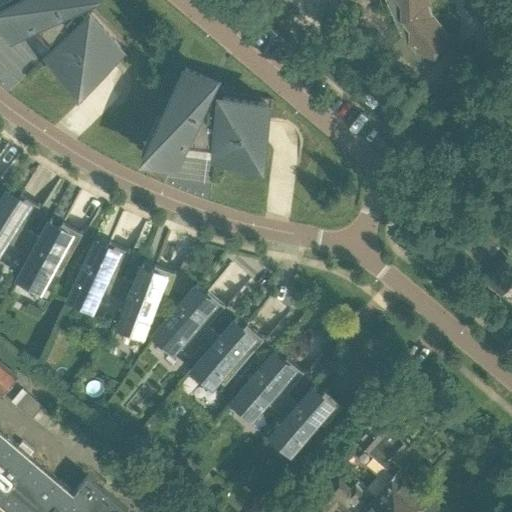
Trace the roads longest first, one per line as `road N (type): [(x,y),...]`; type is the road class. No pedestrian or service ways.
road 1 (residential): [(358,249),(150,193),(0,102)]
road 2 (residential): [(358,249),(374,193),(371,160),(185,0)]
road 3 (residential): [(511,377),(358,249)]
